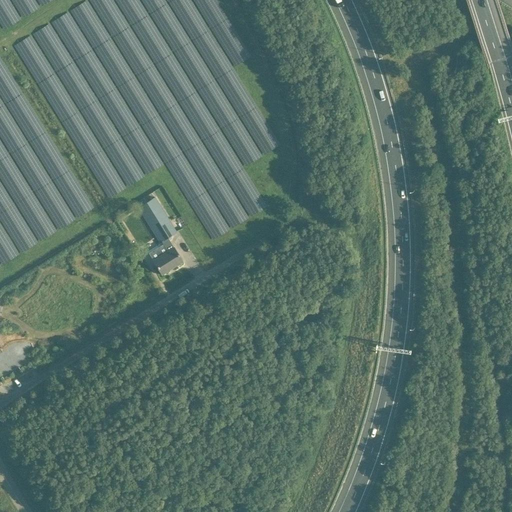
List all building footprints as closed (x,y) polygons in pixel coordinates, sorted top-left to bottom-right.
[(111,6),(110,0),(120,0),(121,2),(128,2),(134,2),(135,5),(137,4),(147,4),(150,9),(157,9),(161,15),(166,15),(169,22),(169,0),(82,0),(70,7),(78,21),(87,21),(87,16),(92,13),(92,10),(103,10),(110,6),(111,6)] [(71,12),(15,43),(22,57),(67,32),(64,27),(75,20),(71,12)] [(3,58),(0,59),(0,79),(11,79),(11,73),(3,58)] [(169,236),(176,232),(154,198),(139,207),(160,241),(162,240),(169,236)] [(188,243),(196,238),(189,228),(181,233),(188,243)] [(169,251),(153,260),(156,265),(157,267),(161,274),(184,260),(179,252),(175,246),(169,236),(162,240),(169,251)]
